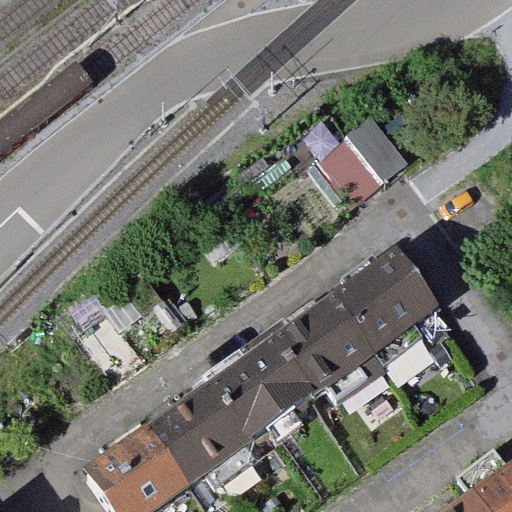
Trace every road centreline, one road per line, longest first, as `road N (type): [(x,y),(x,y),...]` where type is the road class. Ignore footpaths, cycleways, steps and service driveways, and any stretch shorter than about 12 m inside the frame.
road 1 (residential): [(511,315),(419,210),(36,465),(68,511)]
road 2 (residential): [(459,0),(177,73),(0,227)]
road 3 (residential): [(362,511),(511,403)]
